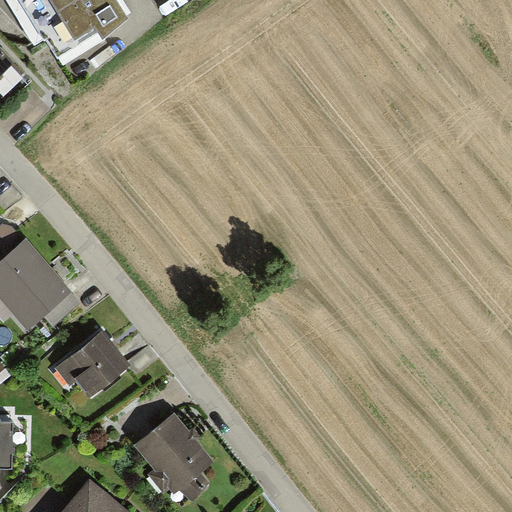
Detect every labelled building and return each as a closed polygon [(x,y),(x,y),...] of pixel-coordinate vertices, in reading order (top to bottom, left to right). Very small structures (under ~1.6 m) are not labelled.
[(55,57),(120,17),(109,0),(3,0),(29,40),(40,33),(55,57)] [(63,293),(20,242),(0,259),(0,298),(24,326),(63,293)] [(122,363),(98,333),(54,369),(67,385),(75,378),(87,393),(122,363)] [(0,411),(0,459),(12,459),(11,416),(3,416),(0,411)] [(167,414),(131,444),(170,489),(174,486),(183,497),(201,481),(193,471),(206,460),(167,414)] [(130,511),(123,506),(86,476),(56,511),(130,511)]
